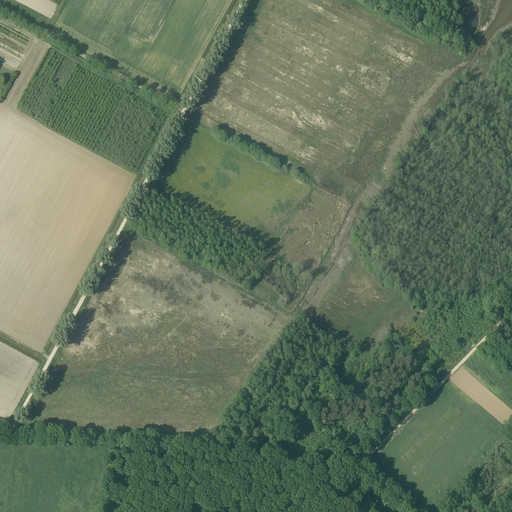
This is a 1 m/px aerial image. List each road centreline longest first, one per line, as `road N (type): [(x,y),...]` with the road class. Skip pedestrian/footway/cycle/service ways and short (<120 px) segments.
road 1 (unclassified): [(409,511),(352,464),(0,433)]
road 2 (track): [(9,434),(186,113)]
road 3 (track): [(511,315),(355,465)]
road 4 (track): [(186,113),(0,11)]
road 5 (track): [(288,319),(122,228)]
road 6 (track): [(186,113),(247,0)]
road 7 (track): [(299,459),(297,437),(309,415),(358,380),(361,361)]
